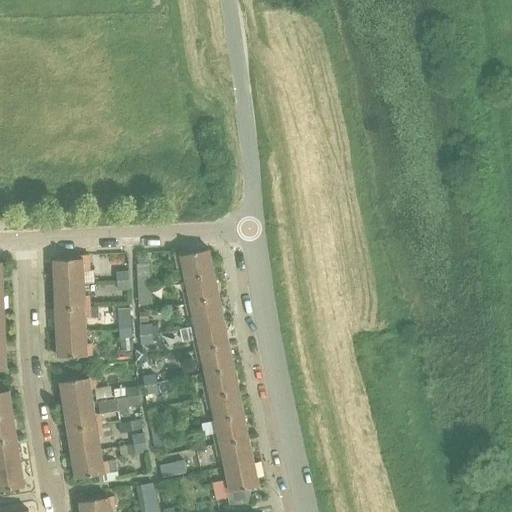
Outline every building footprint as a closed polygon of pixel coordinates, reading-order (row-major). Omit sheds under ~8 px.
[(184,266),(186,278),(214,272),(209,249),(187,253),(186,250),(174,253),(177,267),(184,266)] [(55,259),(56,283),(84,282),(84,283),(95,282),(95,269),(90,269),(89,254),(78,254),(78,258),(55,259)] [(137,264),(138,286),(151,286),(150,263),(137,264)] [(117,270),(118,281),(130,280),(129,269),(117,270)] [(183,292),(186,303),(219,296),(214,272),(186,278),(189,291),(183,292)] [(130,280),(118,281),(119,290),(131,289),(130,280)] [(84,282),(56,283),(57,307),(91,306),(91,294),(85,294),(84,283),(84,282)] [(151,286),(138,286),(139,304),(152,303),(151,286)] [(219,296),(186,303),(188,314),(194,313),(196,325),(224,319),(219,296)] [(91,306),(57,307),(58,332),(86,330),(86,317),(100,317),(100,305),(91,306)] [(130,307),(118,308),(120,329),(132,329),(130,307)] [(140,312),(140,322),(149,322),(149,312),(140,312)] [(193,339),(196,350),(229,343),(224,319),(196,325),(199,338),(193,339)] [(140,325),(141,334),(153,333),(152,324),(140,325)] [(132,329),(120,329),(121,338),(133,337),(132,329)] [(86,330),(58,332),(59,356),(87,355),(93,354),(93,342),(87,342),(86,330)] [(153,333),(141,334),(141,344),(154,343),(153,333)] [(134,360),(133,345),(132,337),(121,338),(122,361),(134,360)] [(229,343),(196,350),(198,361),(204,360),(206,373),(234,367),(229,343)] [(203,386),(205,397),(239,390),(234,367),(206,373),(209,385),(203,386)] [(143,375),(145,385),(157,383),(156,373),(143,375)] [(61,381),(65,405),(93,401),(91,388),(97,387),(95,376),(61,381)] [(157,383),(145,385),(146,394),(159,392),(157,383)] [(126,396),(138,394),(137,384),(125,386),(126,396)] [(9,390),(0,391),(0,415),(13,414),(9,390)] [(239,390),(205,397),(207,408),(214,407),(216,420),(244,414),(239,390)] [(140,403),(138,394),(126,396),(127,398),(100,402),(101,412),(95,413),(93,401),(65,405),(69,429),(103,424),(103,423),(107,422),(105,412),(119,410),(120,417),(131,416),(129,405),(140,403)] [(148,415),(152,433),(163,431),(160,413),(148,415)] [(0,440),(17,438),(13,414),(0,415),(0,440)] [(215,445),(249,437),(244,414),(216,420),(219,432),(213,433),(215,445)] [(143,428),(141,418),(122,422),(124,432),(143,428)] [(103,424),(69,429),(73,453),(101,448),(99,436),(111,434),(109,424),(103,425),(103,424)] [(163,431),(152,433),(155,451),(167,449),(163,431)] [(132,434),(134,443),(135,444),(147,441),(144,432),(132,434)] [(226,467),(254,461),(249,437),(215,445),(217,455),(223,454),(226,467)] [(0,465),(21,462),(17,438),(0,440),(0,465)] [(135,444),(134,443),(120,446),(122,455),(136,452),(137,453),(149,451),(147,441),(135,444)] [(101,448),(73,453),(77,477),(105,472),(119,470),(117,459),(109,460),(103,461),(101,448)] [(163,477),(197,470),(195,457),(160,464),(163,477)] [(254,461),(226,467),(229,479),(214,482),(217,498),(228,496),(229,501),(248,497),(246,487),(259,485),(254,461)] [(21,462),(0,465),(0,489),(25,486),(21,462)] [(141,511),(159,511),(153,482),(136,485),(141,511)] [(81,501),(82,511),(110,511),(110,509),(117,508),(115,495),(81,501)]
